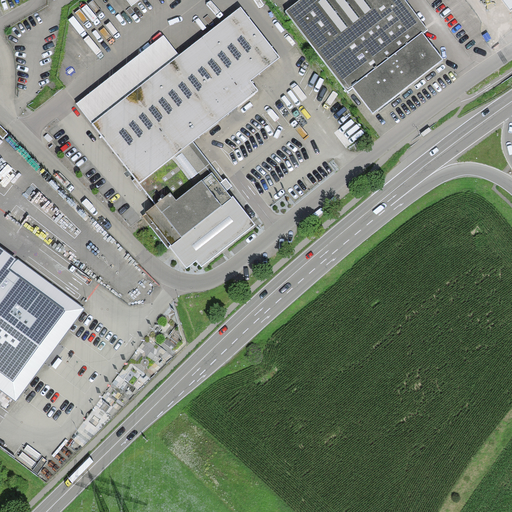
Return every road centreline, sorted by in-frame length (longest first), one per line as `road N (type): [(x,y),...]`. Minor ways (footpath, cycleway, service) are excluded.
road 1 (residential): [(511,50),(210,280),(176,279),(156,268),(0,109)]
road 2 (primary): [(351,225),(44,511)]
road 3 (primary): [(511,101),(351,225)]
road 4 (secondary): [(351,225),(455,170),(488,172),(511,185)]
